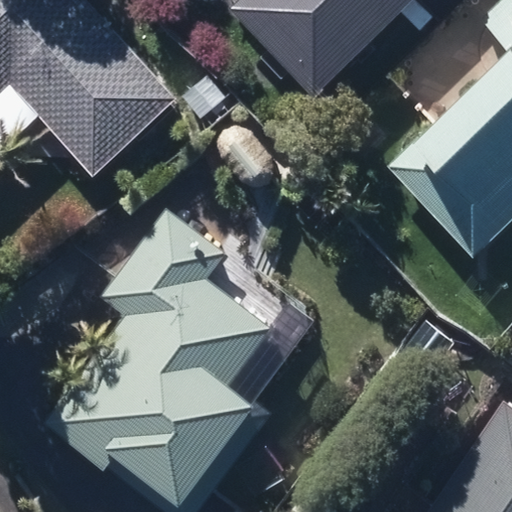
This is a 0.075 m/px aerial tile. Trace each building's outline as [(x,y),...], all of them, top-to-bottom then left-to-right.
[(0,0),(0,87),(84,176),(168,96),(78,0),(0,0)] [(231,0),(225,7),(308,91),(399,0),(420,0),(423,3),(425,0),(231,0)] [(409,146),(390,163),(472,252),(511,215),(511,0),(498,0),(482,15),(508,43),(404,140),(409,146)] [(175,93),(201,126),(233,102),(223,89),(217,94),(201,73),(175,93)] [(243,104),(212,134),(266,188),(296,157),(243,104)] [(102,468),(160,511),(194,511),(266,416),(224,384),(268,326),(203,277),(222,252),(162,208),(97,295),(123,314),(44,419),(104,465),(102,468)] [(417,383),(435,358),(448,340),(419,318),(406,337),(387,362),(417,383)] [(511,511),(511,405),(497,396),(419,511),(511,511)] [(283,511),(326,511),(298,492),(283,511)]
